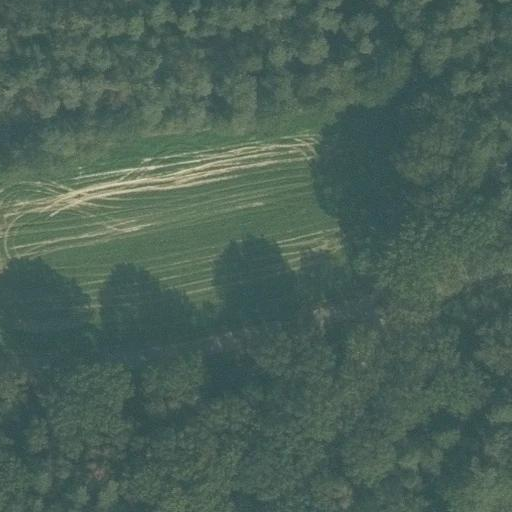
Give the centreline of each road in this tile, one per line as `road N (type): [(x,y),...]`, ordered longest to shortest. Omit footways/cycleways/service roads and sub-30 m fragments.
road 1 (tertiary): [(0,365),(83,368),(188,354),(511,261)]
road 2 (track): [(304,511),(390,296),(407,214)]
road 3 (track): [(407,214),(434,178),(507,0)]
road 4 (track): [(372,0),(399,40),(411,90),(407,214)]
